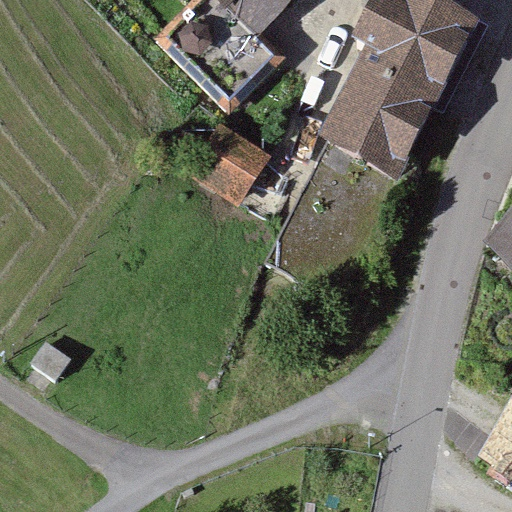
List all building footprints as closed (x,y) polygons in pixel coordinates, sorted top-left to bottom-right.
[(288,58),(263,34),(296,0),(192,0),(153,39),(230,116),(288,58)] [(367,45),(319,137),(330,142),(400,178),(481,21),(440,0),(371,0),(352,38),(367,45)] [(239,209),(273,158),(221,124),(188,176),(239,209)] [(336,301),(400,178),(330,142),(266,265),(336,301)] [(511,229),(490,253),(511,274),(511,229)] [(31,368),(55,385),(70,363),(46,347),(31,368)] [(511,421),(492,454),(511,466),(511,421)]
